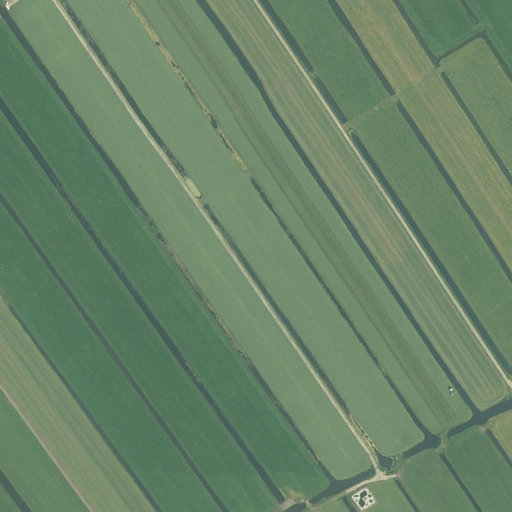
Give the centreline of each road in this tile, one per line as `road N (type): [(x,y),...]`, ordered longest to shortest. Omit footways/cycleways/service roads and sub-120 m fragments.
road 1 (track): [(53,0),(379,479)]
road 2 (track): [(511,386),(253,0)]
road 3 (track): [(0,385),(91,511)]
